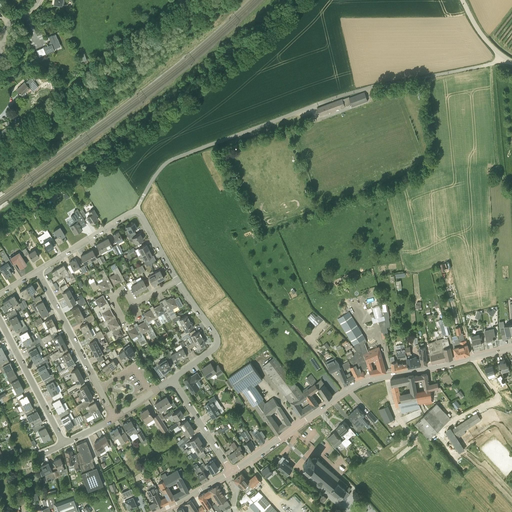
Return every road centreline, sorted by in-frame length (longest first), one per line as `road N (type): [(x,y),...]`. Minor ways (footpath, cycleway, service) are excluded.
road 1 (unclassified): [(144,194),(175,157),(353,91),(505,58)]
road 2 (tertiary): [(231,471),(359,383),(511,347)]
road 3 (residential): [(113,417),(36,271)]
road 4 (residential): [(63,443),(0,320)]
road 5 (residential): [(171,379),(217,343),(177,280)]
